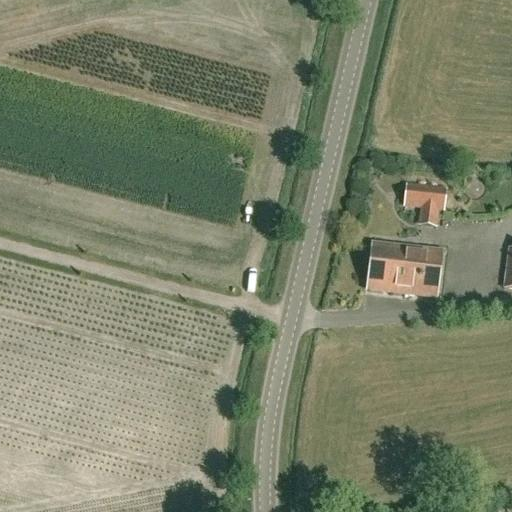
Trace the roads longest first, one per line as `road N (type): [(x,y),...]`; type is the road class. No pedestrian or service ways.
road 1 (tertiary): [(288,319),(365,0)]
road 2 (unclassified): [(288,319),(511,311)]
road 3 (tertiary): [(264,511),(271,404),(288,319)]
